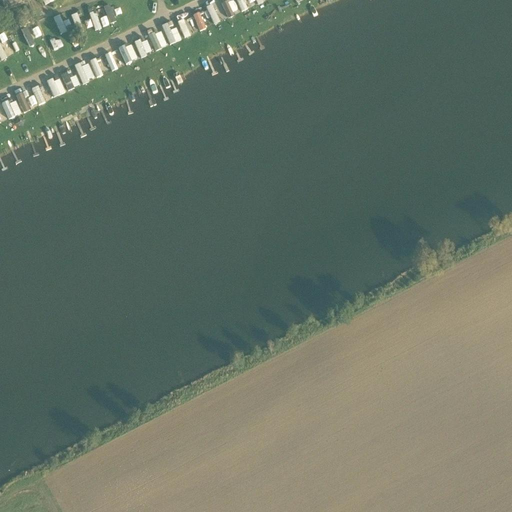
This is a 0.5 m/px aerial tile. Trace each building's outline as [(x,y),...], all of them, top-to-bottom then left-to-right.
[(0,0),(4,9),(20,4),(18,0),(0,0)] [(236,0),(241,13),(247,11),(243,0),(236,0)] [(226,19),(233,17),(232,13),(236,11),(233,1),(221,4),(226,19)] [(212,5),(206,8),(214,26),(220,24),(212,5)] [(199,32),(205,30),(200,13),(194,15),(199,32)] [(61,35),(66,33),(59,15),(54,18),(61,35)] [(105,15),(91,21),(95,31),(109,25),(105,15)] [(190,18),(178,23),(184,40),(190,37),(189,33),(195,30),(190,18)] [(167,24),(162,26),(170,45),(182,40),(177,29),(170,32),(167,24)] [(27,28),(21,31),(29,49),(35,46),(27,28)] [(161,36),(157,38),(154,33),(147,36),(155,51),(165,45),(161,36)] [(151,54),(148,42),(140,44),(140,41),(135,42),(139,57),(151,54)] [(137,60),(129,43),(118,48),(126,65),(137,60)] [(181,46),(174,47),(175,55),(183,53),(181,46)] [(121,67),(118,58),(113,59),(110,53),(105,55),(110,70),(121,67)] [(155,55),(146,59),(150,68),(159,64),(155,55)] [(96,78),(102,76),(96,60),(90,63),(96,78)] [(80,64),(74,66),(83,87),(89,84),(88,81),(94,78),(88,65),(82,68),(80,64)] [(67,92),(74,90),(67,72),(61,75),(67,92)] [(74,85),(80,82),(77,75),(71,77),(74,85)] [(52,79),(46,82),(54,98),(65,93),(59,80),(53,83),(52,79)] [(38,106),(45,104),(38,87),(32,90),(38,106)] [(24,93),(17,95),(22,114),(29,112),(24,93)] [(7,101),(0,104),(7,120),(21,115),(16,102),(8,105),(7,101)]
